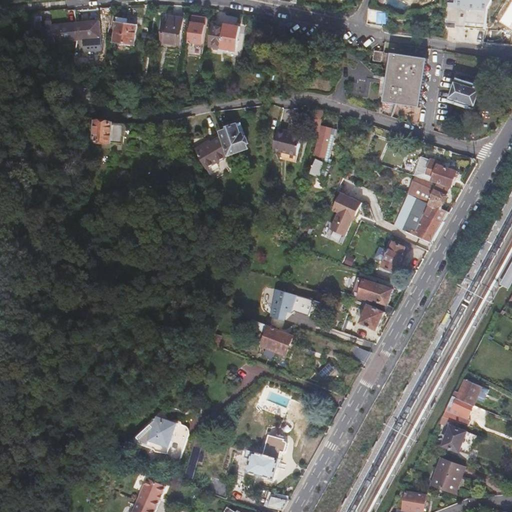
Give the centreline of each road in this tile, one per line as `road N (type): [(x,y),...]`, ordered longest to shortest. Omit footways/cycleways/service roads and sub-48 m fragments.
road 1 (residential): [(0,71),(80,90),(112,114),(141,120),(286,101),(328,104),(491,162)]
road 2 (tertiary): [(491,162),(293,511)]
road 3 (residential): [(511,58),(348,27)]
road 4 (residential): [(348,27),(196,0)]
